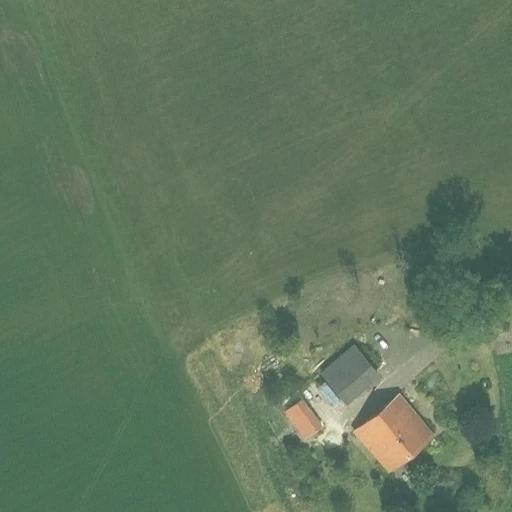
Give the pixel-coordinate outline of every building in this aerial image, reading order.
[(306,330),(311,341),(374,316),(370,305),(306,330)] [(341,398),(375,369),(355,345),(321,373),(341,398)] [(430,391),(443,409),(465,391),(452,374),(430,391)] [(398,392),(355,430),(391,470),(433,432),(398,392)] [(299,430),(306,440),(322,427),(315,418),(299,430)]
